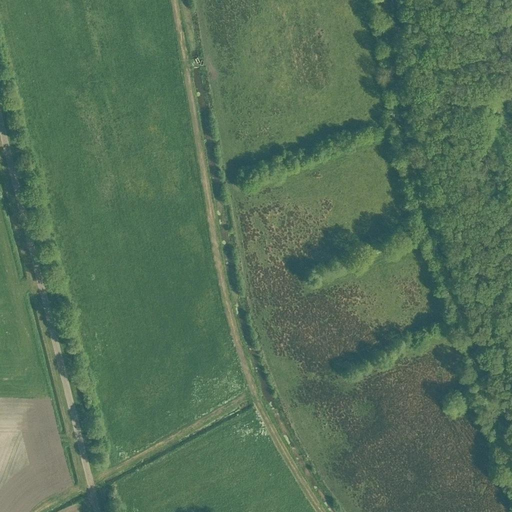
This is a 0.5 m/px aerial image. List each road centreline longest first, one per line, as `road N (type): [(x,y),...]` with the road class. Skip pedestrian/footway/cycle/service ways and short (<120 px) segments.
road 1 (track): [(391,0),(421,174),(511,429)]
road 2 (unclassified): [(97,511),(0,122)]
